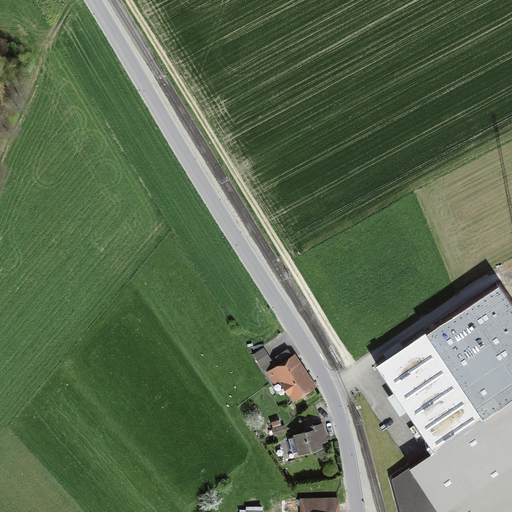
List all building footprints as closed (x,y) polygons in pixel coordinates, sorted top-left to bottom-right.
[(511,511),(511,306),(500,289),(376,367),(430,450),(413,461),(442,506),(446,511),(511,511)] [(300,364),(289,347),(274,357),(278,363),(263,373),(273,386),(283,379),(297,400),(316,386),(300,364)] [(271,360),(264,349),(253,356),(261,368),(271,360)] [(303,454),(320,449),(319,444),(327,442),(320,420),(307,424),(305,425),(307,429),(295,432),(296,436),(292,437),(296,452),(302,450),(303,454)] [(287,433),(285,427),(272,432),(274,438),(287,433)] [(432,511),(442,506),(413,461),(391,477),(401,511),(432,511)] [(336,511),(337,503),(301,502),(301,511),(336,511)]
